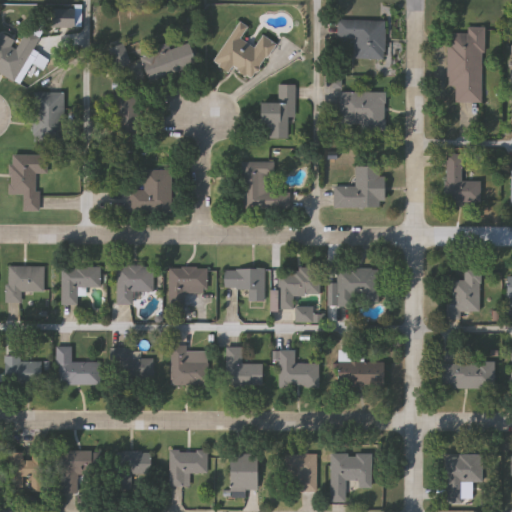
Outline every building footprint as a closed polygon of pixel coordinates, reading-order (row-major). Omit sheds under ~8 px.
[(386,21),(386,59),(356,59),(356,37),(338,37),(338,20),(386,21)] [(249,27),(241,39),(254,48),(263,34),(277,44),(252,80),(233,66),(229,72),(212,61),(240,21),(249,27)] [(449,87),(450,33),(467,33),(467,27),(484,27),(483,102),(457,102),(457,87),(449,87)] [(0,72),(0,33),(19,43),(26,31),(38,37),(15,81),(0,72)] [(149,82),(142,58),(190,43),(198,66),(149,82)] [(129,64),(113,68),(108,48),(124,44),(129,64)] [(260,102),(279,102),(279,84),(296,84),(296,116),(289,116),(289,138),(269,138),(269,126),(260,126),(260,102)] [(64,141),(33,141),(33,92),(64,92),(64,141)] [(386,131),(363,131),(363,125),(341,125),(341,92),(386,92),(386,131)] [(113,96),(140,96),(140,138),(113,138),(113,96)] [(462,154),(462,180),(480,180),(479,204),(446,203),(447,154),(462,154)] [(46,155),(46,173),(38,173),(37,211),(23,210),(23,194),(9,194),(10,155),(46,155)] [(291,210),(241,209),(242,161),(274,161),(274,190),(291,191),(291,210)] [(336,186),(357,186),(357,166),(385,166),(385,207),(336,207),(336,186)] [(171,211),(128,211),(128,191),(144,191),(144,170),(171,170),(171,211)] [(21,301),(6,301),(6,266),(44,266),(44,291),(21,291),(21,301)] [(154,266),(154,291),(133,291),(133,304),(116,304),(116,266),(154,266)] [(186,307),(169,306),(170,267),(209,268),(208,293),(186,293),(186,307)] [(379,268),(379,305),(339,305),(339,268),(379,268)] [(461,318),(445,318),(445,299),(451,299),(451,279),(463,279),(463,268),(479,268),(478,311),(461,311),(461,318)] [(267,269),(267,302),(250,302),(251,289),(225,288),(225,269),(267,269)] [(321,295),(295,295),(295,309),(281,309),(281,269),(321,269),(321,295)] [(314,307),(314,321),(299,321),(299,307),(314,307)] [(171,385),(171,345),(187,345),(187,350),(209,350),(209,385),(171,385)] [(72,361),(100,361),(100,384),(56,384),(56,346),(72,346),(72,361)] [(264,364),(264,385),(226,385),(226,347),(243,347),(243,364),(264,364)] [(141,358),(154,358),(154,377),(112,377),(112,348),(141,348),(141,358)] [(319,387),(281,387),(281,350),(297,350),(297,362),(319,362),(319,387)] [(339,385),(339,351),(349,351),(349,361),(383,361),(383,385),(339,385)] [(41,360),(41,385),(3,385),(3,355),(20,355),(20,360),(41,360)] [(492,360),(493,386),(442,387),(441,362),(492,360)] [(78,492),(60,492),(59,450),(93,450),(93,473),(78,473),(78,492)] [(116,450),(152,450),(152,477),(133,477),(133,489),(116,489),(116,450)] [(207,450),(207,473),(190,473),(190,485),(168,485),(168,450),(207,450)] [(43,454),(42,488),(30,488),(30,480),(23,480),(23,487),(6,486),(6,451),(23,451),(23,454),(43,454)] [(331,453),(372,453),(372,488),(358,488),(358,481),(347,481),(347,502),(331,502),(331,453)] [(256,454),(256,489),(229,489),(229,454),(256,454)] [(299,483),(286,483),(286,454),(317,454),(317,492),(299,492),(299,483)] [(445,454),(482,454),(482,481),(462,481),(463,503),(445,504),(445,454)]
